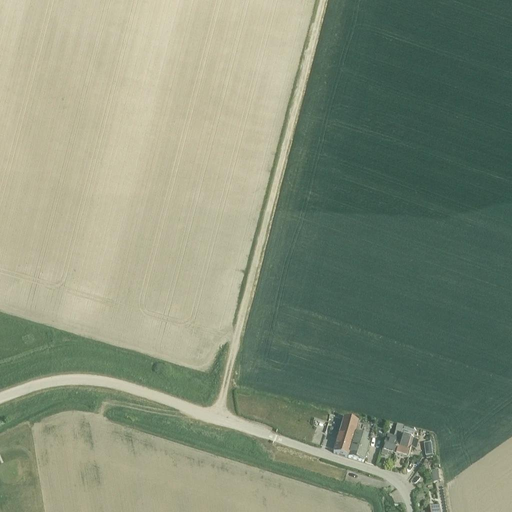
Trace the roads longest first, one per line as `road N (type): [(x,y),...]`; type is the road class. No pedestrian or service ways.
road 1 (track): [(216,418),(324,0)]
road 2 (unclassified): [(274,438),(84,380),(0,399)]
road 3 (residential): [(410,511),(391,478),(274,438)]
